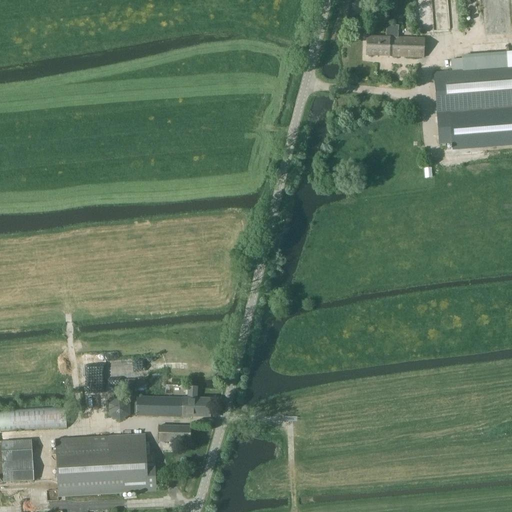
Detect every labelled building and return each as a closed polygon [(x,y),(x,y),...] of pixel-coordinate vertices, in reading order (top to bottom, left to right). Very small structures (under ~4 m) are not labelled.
[(385,37),(368,36),(367,55),(423,58),(425,39),(398,38),(399,26),(386,25),(385,37)] [(511,66),(433,73),(439,145),(470,142),(471,153),(511,149),(511,66)] [(162,398),(161,417),(210,418),(211,399),(197,399),(197,387),(188,387),(188,399),(162,398)] [(161,417),(162,398),(137,397),(137,416),(161,417)] [(64,407),(0,410),(0,431),(65,429),(64,407)] [(189,425),(158,425),(158,439),(189,439),(189,425)] [(145,433),(64,441),(68,491),(157,483),(155,462),(148,463),(145,433)] [(0,443),(2,463),(32,463),(31,442),(0,443)] [(32,463),(2,463),(3,484),(33,482),(32,463)]
